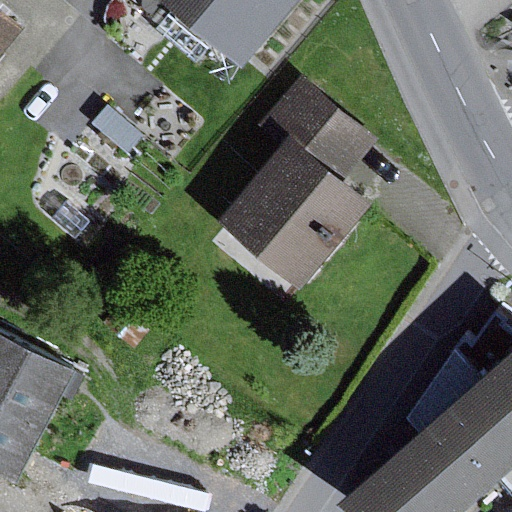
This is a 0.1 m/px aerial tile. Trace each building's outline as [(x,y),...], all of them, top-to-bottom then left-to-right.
[(0,0),(0,60),(34,21),(8,0),(0,0)] [(221,35),(179,0),(157,26),(198,61),(221,35)] [(179,0),(221,35),(251,61),(302,0),(179,0)] [(383,136),(305,71),(263,121),(287,141),(299,127),(352,172),(383,136)] [(142,138),(105,107),(93,121),(90,125),(127,155),(142,138)] [(352,172),(299,127),(287,141),(225,215),(308,284),(369,210),(381,195),(352,172)] [(425,426),(511,348),(511,309),(503,301),(478,335),(472,328),(414,413),(425,426)] [(0,467),(22,479),(82,363),(0,320),(0,467)] [(511,511),(511,348),(425,426),(352,490),(380,511),(460,511),(504,474),(511,483),(511,511)]
